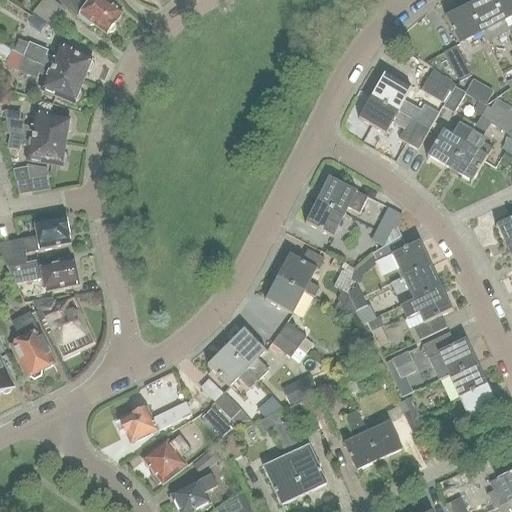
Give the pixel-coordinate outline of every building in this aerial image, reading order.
[(109,0),(65,0),(60,7),(78,20),(89,28),(94,27),(107,37),(108,35),(113,34),(115,31),(115,27),(123,16),(108,5),(111,1),(109,0)] [(469,8),(468,8),(483,36),(505,25),(491,0),(488,0),(469,10),(469,8)] [(511,0),(491,0),(505,25),(511,20),(511,0)] [(483,36),(468,8),(468,10),(447,21),(445,17),(444,18),(459,48),(483,36)] [(18,42),(13,53),(24,59),(29,46),(18,42)] [(0,58),(7,64),(5,68),(18,73),(24,59),(13,53),(12,52),(12,53),(0,45),(0,58)] [(47,53),(29,46),(24,59),(83,85),(87,74),(90,73),(93,67),(92,64),(93,62),(59,48),(54,62),(45,58),(47,53)] [(456,48),(443,55),(459,85),(472,78),(456,48)] [(83,85),(24,59),(18,73),(36,80),(38,75),(47,79),(41,93),(74,106),(75,103),(78,102),(80,97),(79,94),(83,85)] [(433,71),(428,80),(449,93),(452,94),(455,89),(456,87),(433,71)] [(373,100),(398,115),(412,93),(384,77),(383,78),(386,80),(374,100),(373,100)] [(428,80),(420,93),(441,105),(449,93),(428,80)] [(452,94),(443,109),(454,116),(466,96),(455,89),(452,94)] [(0,106),(10,107),(10,94),(0,93),(0,106)] [(411,122),(398,115),(373,100),(372,101),(374,101),(362,122),(359,120),(358,121),(386,137),(393,125),(404,132),(405,132),(411,122)] [(511,109),(495,100),(493,103),(482,121),(508,137),(511,130),(511,109)] [(8,137),(10,137),(66,147),(68,135),(70,133),(71,127),(69,124),(70,121),(34,116),(32,129),(24,128),(25,123),(20,122),(21,118),(5,115),(8,137)] [(449,173),(472,134),(476,127),(463,120),(452,138),(443,132),(427,159),(449,173)] [(404,132),(399,141),(418,152),(429,132),(411,122),(405,132),(404,132)] [(472,134),(449,173),(471,186),(492,151),(484,146),(487,142),(472,134)] [(66,147),(10,137),(8,151),(20,153),(21,148),(29,149),(27,163),(62,169),(63,167),(65,164),(66,159),(64,155),(66,147)] [(511,140),(508,139),(507,143),(506,145),(503,150),(507,152),(502,160),(511,165),(511,140)] [(29,182),(31,194),(48,192),(46,179),(29,182)] [(317,203),(345,218),(349,211),(359,216),(367,200),(329,180),(328,181),(330,182),(319,204),(318,203),(317,203)] [(345,218),(317,203),(317,204),(319,204),(308,226),(306,225),(306,226),(334,240),(345,218)] [(388,209),(376,233),(392,241),(400,236),(396,229),(402,217),(388,209)] [(0,254),(6,268),(27,263),(25,256),(57,250),(56,248),(70,245),(65,220),(35,226),(38,239),(0,246),(0,254)] [(507,251),(511,249),(511,220),(495,229),(495,230),(499,228),(509,250),(507,251)] [(371,242),(383,248),(392,241),(376,233),(371,242)] [(398,271),(402,280),(430,267),(428,268),(418,246),(422,244),(421,243),(406,250),(400,236),(392,241),(383,248),(383,250),(372,256),(376,264),(376,265),(382,278),(398,271)] [(281,277),(319,295),(322,291),(311,285),(317,272),(319,273),(325,262),(307,252),(301,264),(290,258),(289,259),(291,259),(281,277)] [(27,263),(6,268),(16,287),(43,282),(45,293),(79,286),(75,264),(41,271),(39,263),(27,265),(27,263)] [(407,291),(413,303),(441,290),(441,289),(439,290),(429,269),(430,268),(430,267),(402,280),(390,286),(395,297),(407,291)] [(319,295),(281,277),(279,280),(278,280),(277,281),(279,281),(268,303),(266,302),(265,303),(293,318),(306,294),(317,300),(319,295)] [(351,305),(363,299),(358,289),(347,294),(348,299),(351,305)] [(419,317),(423,325),(423,326),(441,318),(454,312),(453,311),(450,313),(439,291),(441,290),(413,303),(400,309),(406,323),(419,317)] [(348,299),(347,294),(342,292),(336,300),(339,301),(334,310),(340,314),(348,299)] [(348,299),(340,314),(352,320),(356,314),(351,305),(348,299)] [(351,305),(356,314),(367,308),(363,299),(351,305)] [(72,301),(57,309),(53,300),(32,303),(41,322),(46,320),(59,349),(73,342),(78,352),(92,345),(72,301)] [(12,349),(27,379),(29,378),(34,381),(41,378),(41,372),(54,365),(30,316),(11,325),(21,345),(12,349)] [(419,343),(447,330),(441,318),(423,326),(423,325),(413,330),(419,343)] [(379,319),(367,324),(379,350),(389,346),(382,329),(383,328),(379,319)] [(279,336),(298,350),(306,339),(287,325),(279,336)] [(226,350),(248,373),(258,383),(269,373),(258,362),(266,354),(244,332),(243,333),(244,334),(227,351),(226,350)] [(298,350),(279,336),(271,346),(291,360),(298,350)] [(427,360),(438,383),(448,379),(476,365),(474,365),(464,344),(467,342),(467,341),(455,347),(437,355),(427,360)] [(258,383),(248,373),(226,350),(225,351),(227,352),(210,369),(208,368),(207,368),(230,391),(239,381),(250,392),(258,383)] [(409,354),(392,361),(400,380),(417,373),(409,354)] [(0,396),(3,395),(5,397),(10,394),(11,391),(14,390),(0,362),(0,396)] [(476,365),(448,379),(458,401),(487,388),(486,387),(485,388),(475,366),(476,366),(476,365)] [(317,394),(309,377),(297,384),(305,400),(317,394)] [(487,388),(458,401),(469,424),(499,410),(499,409),(495,411),(485,389),(487,388)] [(157,406),(162,415),(191,401),(186,392),(157,406)] [(224,396),(214,405),(231,422),(241,412),(224,396)] [(257,412),(265,421),(267,419),(277,415),(283,412),(271,399),(257,412)] [(307,403),(306,404),(319,432),(321,431),(327,444),(337,439),(320,400),(308,405),(307,403)] [(403,416),(415,410),(410,400),(398,406),(403,416)] [(319,432),(306,404),(294,409),(307,438),(319,432)] [(186,405),(152,421),(147,411),(143,412),(142,410),(134,414),(135,417),(120,424),(121,427),(121,430),(122,434),(125,435),(131,447),(158,434),(192,417),(186,405)] [(415,410),(403,416),(414,439),(426,433),(415,410)] [(211,411),(202,420),(211,429),(220,420),(211,411)] [(366,436),(358,418),(356,413),(342,419),(353,442),(343,446),(351,463),(357,476),(358,476),(357,472),(378,462),(379,464),(380,464),(366,436)] [(267,419),(273,432),(274,431),(283,427),(277,415),(267,419)] [(273,432),(267,419),(258,424),(264,436),(273,432)] [(283,427),(274,431),(286,456),(292,453),(289,448),(297,444),(288,425),(283,427)] [(366,436),(380,464),(380,463),(379,462),(401,452),(403,455),(404,455),(390,425),(366,436)] [(161,485),(163,488),(187,469),(181,460),(191,452),(180,438),(170,446),(167,443),(143,462),(152,475),(150,476),(158,487),(161,485)] [(232,438),(222,443),(231,463),(241,458),(232,438)] [(286,456),(284,456),(304,499),(304,498),(304,497),(326,487),(327,490),(328,490),(309,448),(293,456),(292,453),(286,456)] [(209,455),(193,468),(201,477),(216,464),(209,455)] [(303,499),(304,499),(284,456),(278,460),(279,462),(263,469),(282,511),(281,507),(303,497),(303,499)] [(507,505),(511,502),(511,474),(489,485),(493,494),(487,497),(493,511),(497,510),(507,505)] [(199,483),(199,482),(190,486),(191,488),(170,498),(177,511),(199,511),(211,506),(206,497),(218,491),(211,477),(199,483)] [(242,511),(243,511),(237,499),(216,511),(242,511)] [(448,511),(465,511),(460,501),(446,508),(448,511)] [(511,511),(511,502),(507,505),(497,510),(498,511),(511,511)]
